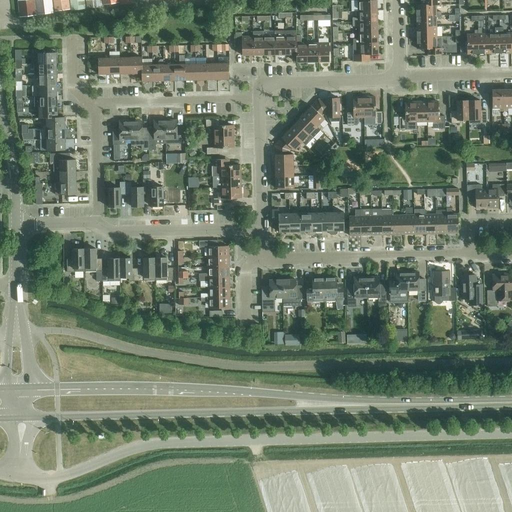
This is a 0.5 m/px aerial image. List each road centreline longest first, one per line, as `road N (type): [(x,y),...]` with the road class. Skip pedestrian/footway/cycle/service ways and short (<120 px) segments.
road 1 (unclassified): [(19,476),(59,476),(157,443),(511,434)]
road 2 (primary): [(380,405),(231,389),(28,387)]
road 3 (primary): [(29,418),(380,405)]
road 4 (residential): [(262,257),(468,254)]
road 5 (residential): [(97,223),(112,231),(261,228)]
road 6 (residential): [(259,98),(96,103)]
road 7 (residential): [(259,98),(258,84),(399,76)]
road 8 (primary): [(380,405),(511,402)]
road 9 (residential): [(261,228),(259,98)]
road 10 (residential): [(97,223),(96,103)]
